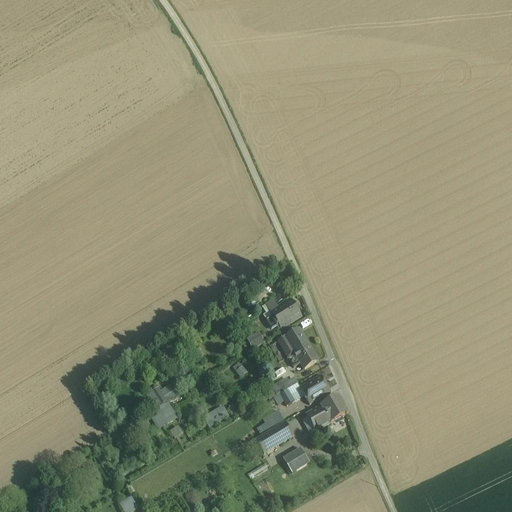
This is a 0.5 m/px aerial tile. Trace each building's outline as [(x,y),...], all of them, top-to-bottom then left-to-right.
[(291,300),(271,313),(281,330),(301,317),(291,300)] [(299,330),(278,342),(293,369),(300,365),(304,371),(319,363),(299,330)] [(261,338),(253,343),(256,348),(264,343),(261,338)] [(246,372),(239,364),(233,369),(240,377),(246,372)] [(320,377),(300,389),(310,406),(331,393),(320,377)] [(287,380),(273,389),(273,390),(277,396),(279,395),(289,389),(291,388),(288,384),(289,383),(287,380)] [(289,389),(279,395),(287,407),(294,403),(290,398),(294,396),(289,389)] [(273,390),(267,394),(271,400),(277,396),(273,390)] [(338,397),(320,407),(320,408),(306,416),(316,433),(330,425),(330,426),(347,416),(338,397)] [(169,404),(148,417),(155,429),(177,418),(169,404)] [(223,409),(204,420),(209,429),(228,418),(223,409)] [(278,412),(267,419),(268,419),(270,422),(262,427),(266,433),(284,423),(278,412)] [(285,424),(255,442),(264,456),(294,438),(285,424)] [(178,429),(172,432),(176,438),(182,435),(178,429)] [(301,450),(283,461),(292,475),(310,464),(301,450)] [(119,504),(123,511),(133,511),(138,510),(131,497),(119,504)]
